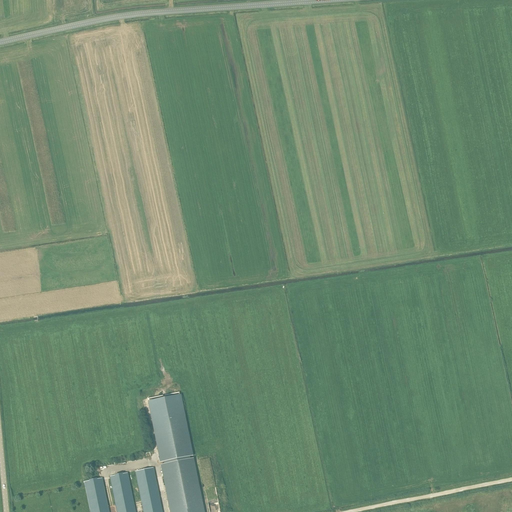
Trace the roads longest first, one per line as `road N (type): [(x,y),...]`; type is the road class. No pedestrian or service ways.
road 1 (tertiary): [(0,41),(132,13),(310,0)]
road 2 (track): [(511,477),(337,511)]
